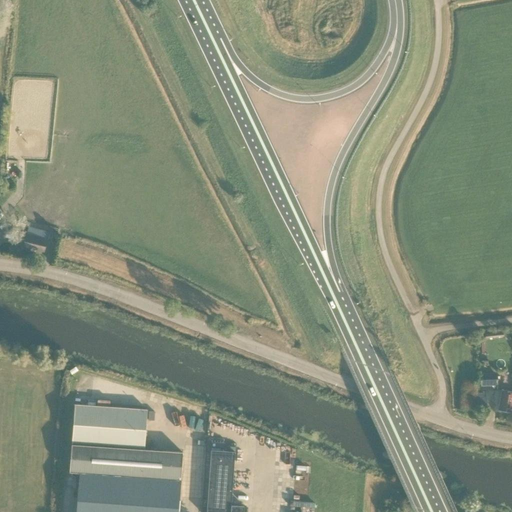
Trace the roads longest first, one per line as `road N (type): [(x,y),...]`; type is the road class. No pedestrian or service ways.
road 1 (tertiary): [(435,418),(70,278),(0,265)]
road 2 (unclassified): [(421,332),(380,240),(378,194),(432,74),(437,0)]
road 3 (trunk): [(332,295),(326,193),(338,155),(386,75),(396,29)]
road 4 (trunk): [(332,295),(215,47)]
road 5 (trunk): [(431,511),(332,295)]
road 6 (trunk): [(396,29),(361,81),(316,99),(276,94),(215,47)]
